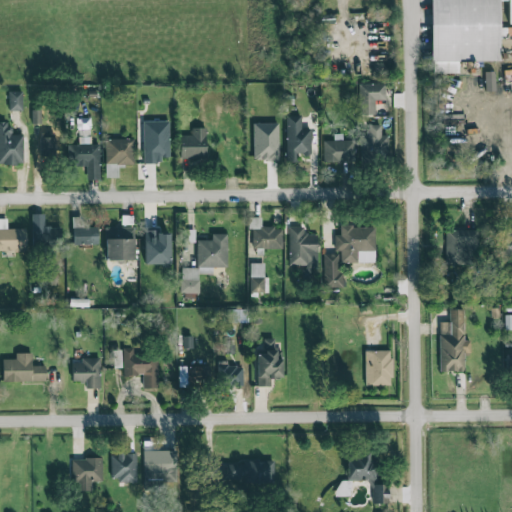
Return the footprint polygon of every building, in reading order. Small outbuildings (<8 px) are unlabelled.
[(511,23),(509,24),(508,1),(498,1),(499,60),(430,61),(429,0),(511,0),(511,23)] [(485,72),(486,91),(495,90),(494,72),(485,72)] [(358,115),(375,114),(375,100),(384,100),(384,83),(358,84),(358,115)] [(21,110),(22,91),(9,91),(9,110),(21,110)] [(286,161),(297,161),(297,154),(311,154),(311,129),(301,129),(300,115),(285,116),(286,161)] [(0,128),(0,165),(23,164),(23,134),(9,135),(9,121),(0,121),(0,128)] [(169,121),(143,121),(143,163),(160,163),(160,157),(169,157),(169,121)] [(278,123),(253,123),(253,160),(278,160),(278,123)] [(380,125),(367,125),(367,135),(361,135),(360,158),(388,159),(388,135),(380,135),(380,125)] [(205,128),(191,128),(191,135),(179,135),(180,158),(206,157),(205,128)] [(323,141),(324,163),(355,161),(354,137),(334,138),(334,140),(323,141)] [(40,157),(63,156),(63,145),(56,145),(56,138),(40,138),(40,157)] [(105,177),(118,177),(118,165),(134,164),(133,138),(104,139),(105,177)] [(44,214),(32,214),(31,248),(63,248),(64,227),(44,226),(44,214)] [(72,245),(98,244),(97,227),(86,227),(85,216),(71,217),(72,245)] [(252,248),(282,249),(282,227),(261,227),(261,218),(249,217),(248,230),(252,230),(252,248)] [(26,228),(7,229),(6,219),(0,218),(0,243),(0,251),(26,251),(26,228)] [(134,226),(105,227),(106,260),(135,260),(134,226)] [(374,226),(340,227),(340,235),(334,235),(335,251),(340,251),(340,263),(375,262),(374,226)] [(288,227),(289,267),(317,266),(316,234),(304,234),(304,227),(288,227)] [(502,256),(511,255),(511,228),(502,229),(502,256)] [(477,230),(445,230),(445,264),(469,264),(469,253),(477,253),(477,230)] [(144,264),(170,264),(169,231),(144,231),(144,264)] [(226,234),(211,234),(211,240),(196,240),(197,267),(180,268),(181,293),(199,293),(198,273),(208,273),(208,267),(227,267),(226,234)] [(322,287),(340,288),(341,254),(323,254),(322,287)] [(266,263),(249,263),(249,293),(266,293),(266,263)] [(247,309),(227,310),(228,323),(247,322),(247,309)] [(464,310),(449,309),(449,322),(439,322),(439,371),(464,371),(464,353),(470,353),(470,340),(464,340),(464,310)] [(282,380),(281,359),(275,359),(274,339),(263,339),(264,353),(255,354),(255,381),(282,380)] [(157,356),(135,357),(135,347),(122,347),(122,376),(142,376),(143,388),(158,388),(157,356)] [(364,351),(365,385),(392,385),(391,350),(364,351)] [(44,382),(44,365),(32,365),(31,353),(15,353),(15,359),(3,359),(3,382),(44,382)] [(99,358),(80,359),(80,362),(71,362),(72,382),(85,381),(85,389),(100,388),(99,358)] [(239,366),(228,367),(227,361),(216,362),(217,381),(240,379),(239,366)] [(207,367),(178,366),(178,386),(194,387),(194,379),(207,379),(207,367)] [(110,477),(118,478),(118,482),(136,483),(137,453),(110,453),(110,477)] [(377,480),(376,454),(346,455),(347,481),(377,480)] [(71,459),(71,482),(78,482),(78,491),(91,490),(91,481),(102,481),(102,458),(71,459)] [(176,461),(143,462),(143,484),(176,483),(176,461)] [(224,462),(224,482),(273,483),(273,462),(224,462)] [(372,503),(387,504),(388,484),(372,484),(372,503)]
